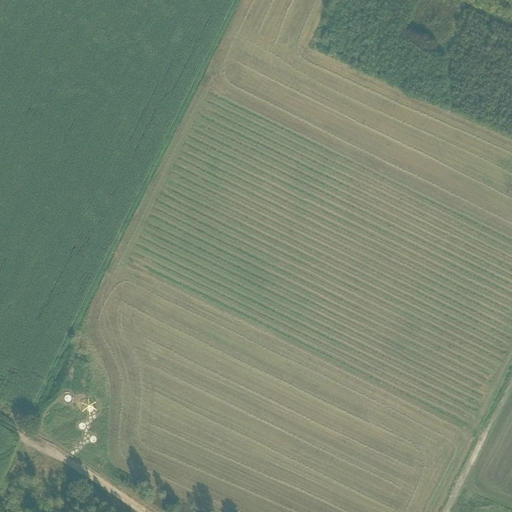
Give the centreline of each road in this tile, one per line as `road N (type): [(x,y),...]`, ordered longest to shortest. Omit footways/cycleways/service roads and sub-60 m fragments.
road 1 (track): [(231,0),(17,430)]
road 2 (track): [(147,511),(0,421)]
road 3 (track): [(446,511),(511,380)]
